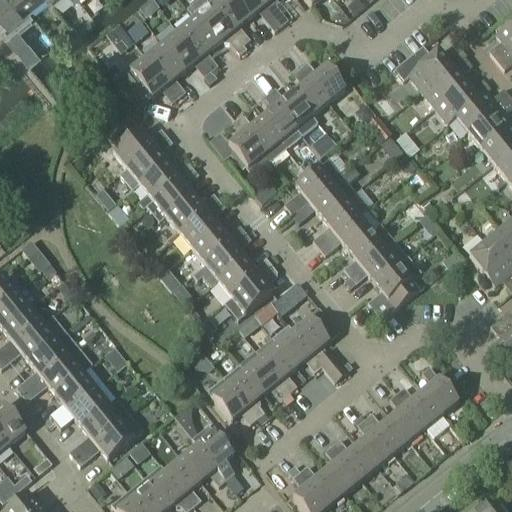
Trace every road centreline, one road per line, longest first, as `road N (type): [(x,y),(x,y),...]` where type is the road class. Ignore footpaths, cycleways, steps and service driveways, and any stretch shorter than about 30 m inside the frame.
road 1 (residential): [(453,27),(433,6),(369,53),(305,24),(189,119),(186,134),(202,160),(341,332),(379,361)]
road 2 (residential): [(251,469),(379,361)]
road 3 (residential): [(82,511),(64,470),(0,390)]
road 4 (residential): [(415,511),(511,435)]
